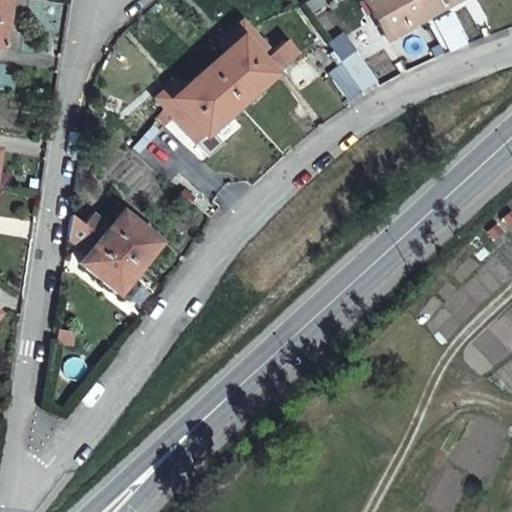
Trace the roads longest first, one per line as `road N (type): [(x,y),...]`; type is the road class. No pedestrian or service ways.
road 1 (residential): [(19,511),(202,272),(322,145),(436,78),(511,50)]
road 2 (secondary): [(113,511),(511,140)]
road 3 (residential): [(9,511),(82,0)]
